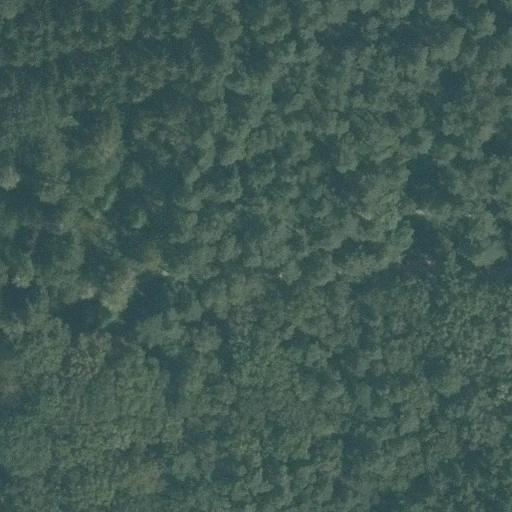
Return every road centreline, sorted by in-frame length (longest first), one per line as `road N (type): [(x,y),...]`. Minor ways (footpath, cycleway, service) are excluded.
road 1 (track): [(133,335),(270,280),(340,268),(417,264),(511,273)]
road 2 (track): [(210,0),(197,91),(138,292),(133,335)]
road 3 (track): [(344,511),(511,393)]
road 4 (track): [(0,382),(133,335)]
